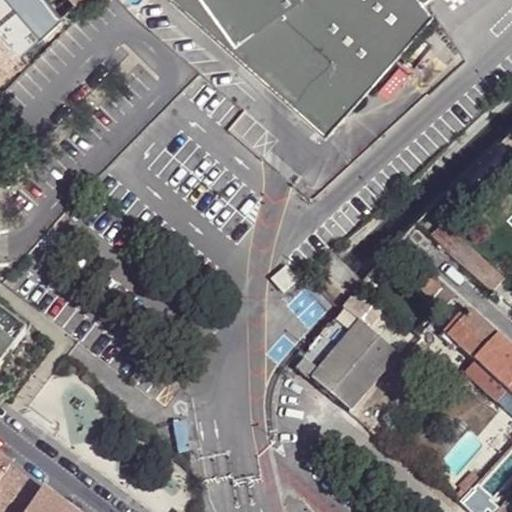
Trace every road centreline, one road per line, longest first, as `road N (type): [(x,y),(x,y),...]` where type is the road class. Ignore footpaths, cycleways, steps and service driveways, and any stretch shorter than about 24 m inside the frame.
road 1 (residential): [(105,511),(0,433)]
road 2 (residential): [(418,241),(511,326)]
